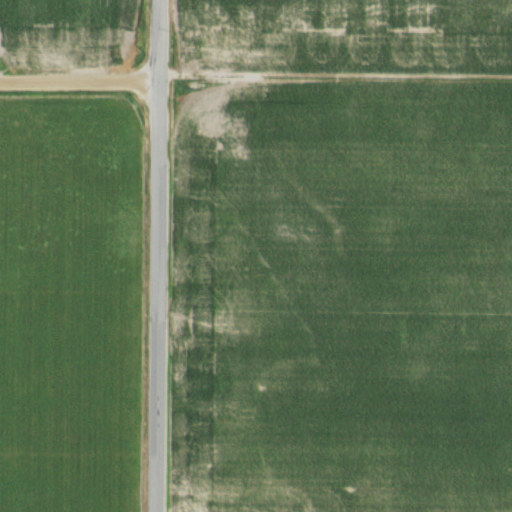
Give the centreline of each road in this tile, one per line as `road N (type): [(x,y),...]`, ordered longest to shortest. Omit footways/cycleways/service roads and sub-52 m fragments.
road 1 (residential): [(153,511),(155,82)]
road 2 (residential): [(155,82),(0,82)]
